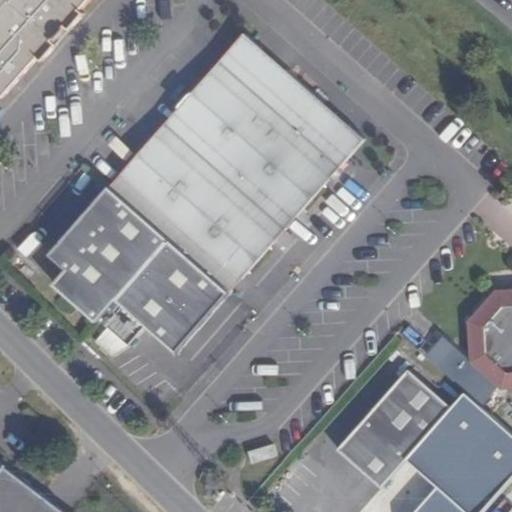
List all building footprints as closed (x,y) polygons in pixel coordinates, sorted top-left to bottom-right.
[(0,0),(0,92),(2,94),(35,55),(46,42),(52,48),(64,34),(58,28),(69,15),(75,21),(87,8),(80,2),(81,0),(0,0)] [(115,186),(235,294),(373,142),(252,33),(115,186)] [(182,353),(235,294),(115,186),(57,250),(73,265),(71,267),(58,282),(100,320),(120,297),(182,353)] [(511,292),(500,293),(475,324),(478,365),(509,391),(511,390),(511,292)] [(458,366),(426,342),(419,350),(450,377),(458,366)] [(458,412),(415,373),(342,454),(386,493),(411,464),(458,412)] [(491,511),(511,489),(511,434),(471,397),(458,412),(411,464),(442,492),(424,511),(491,511)] [(0,511),(68,511),(72,507),(0,449),(0,511)] [(231,492),(234,479),(220,478),(219,491),(231,492)]
